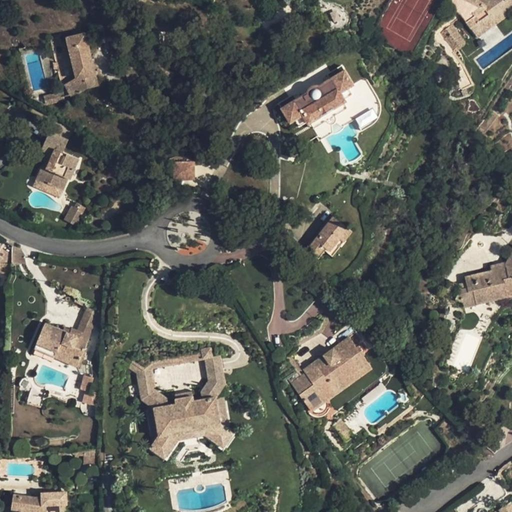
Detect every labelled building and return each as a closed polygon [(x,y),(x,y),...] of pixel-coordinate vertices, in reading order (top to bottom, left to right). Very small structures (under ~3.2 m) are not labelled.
[(511,0),(455,0),(451,9),(452,24),(462,17),(471,29),(489,16),(493,21),(511,8),(511,0)] [(511,12),(511,8),(493,21),(496,24),(511,12)] [(493,21),(489,16),(471,29),(477,37),(496,24),(493,21)] [(464,41),(452,24),(439,33),(454,53),(464,45),(465,43),(464,41)] [(70,96),(98,86),(85,33),(67,37),(77,79),(64,85),(70,96)] [(210,50),(217,55),(223,46),(215,41),(210,50)] [(123,66),(128,82),(142,78),(137,62),(123,66)] [(473,84),(462,63),(452,68),(463,89),(473,84)] [(308,125),(345,103),(343,100),(339,93),(347,88),(353,84),(342,65),(328,74),(330,79),(319,86),(317,85),(315,85),(312,86),(310,88),(309,90),(308,92),(296,99),(293,95),(279,104),(290,122),(295,120),(302,115),(307,123),(308,125)] [(366,77),(353,84),(347,88),(351,96),(343,100),(345,103),(308,125),(319,142),(358,119),(364,129),(372,124),(377,120),(380,115),(381,111),(381,107),(380,103),(378,98),(366,77)] [(339,93),(343,100),(351,96),(347,88),(339,93)] [(295,120),(299,127),(307,123),(302,115),(295,120)] [(37,179),(63,191),(68,178),(70,179),(79,158),(64,151),(68,140),(49,132),(41,150),(48,153),(53,155),(47,169),(43,167),(37,179)] [(53,155),(48,153),(43,167),(47,169),(53,155)] [(174,179),(195,179),(195,161),(174,161),(174,179)] [(65,219),(76,225),(85,208),(77,203),(74,208),(72,206),(65,219)] [(325,247),(334,254),(352,231),(333,216),(308,247),(318,255),(325,247)] [(0,272),(10,278),(11,253),(2,248),(6,241),(0,238),(0,272)] [(12,264),(27,263),(25,258),(24,254),(23,253),(22,251),(21,250),(19,249),(12,246),(12,264)] [(463,303),(464,307),(476,304),(509,296),(508,292),(511,291),(511,253),(505,265),(505,267),(491,270),(464,277),(466,283),(461,285),(454,299),(463,303)] [(491,270),(505,267),(505,265),(504,262),(490,266),(491,270)] [(440,293),(454,299),(461,285),(447,279),(440,293)] [(509,296),(476,304),(482,329),(487,328),(500,306),(510,303),(509,296)] [(81,323),(93,328),(100,312),(87,307),(81,323)] [(319,318),(315,323),(321,332),(327,322),(327,319),(325,316),(324,315),(322,316),(319,318)] [(54,357),(77,367),(89,336),(77,331),(72,329),(70,333),(46,323),(37,343),(57,352),(54,357)] [(77,331),(89,336),(93,328),(81,323),(77,331)] [(293,335),(298,345),(321,332),(315,323),(293,335)] [(358,376),(371,367),(363,355),(365,353),(359,346),(357,348),(349,337),(332,349),(334,351),(327,356),(325,354),(304,370),(306,373),(301,376),(298,372),(300,371),(289,355),(277,364),(288,378),(301,396),(314,385),(320,393),(353,369),(358,376)] [(150,350),(152,362),(203,353),(201,342),(150,350)] [(35,349),(54,357),(57,352),(37,343),(35,349)] [(194,401),(193,396),(176,399),(177,404),(168,405),(166,398),(155,391),(152,369),(153,369),(152,362),(144,363),(136,357),(133,362),(129,367),(137,374),(142,399),(155,408),(159,433),(147,449),(164,460),(178,441),(205,436),(226,449),(237,432),(220,421),(216,397),(225,384),(220,355),(214,356),(213,348),(204,350),(205,358),(209,381),(202,392),(203,399),(194,401)] [(353,369),(320,393),(325,400),(358,376),(353,369)] [(86,391),(86,390),(91,391),(94,377),(84,375),(81,389),(86,391)] [(23,387),(24,388),(26,388),(29,382),(29,381),(28,380),(25,378),(22,378),(20,383),(20,385),(23,387)] [(306,403),(320,393),(314,385),(301,396),(306,403)] [(32,386),(27,402),(40,406),(45,391),(32,386)] [(86,391),(83,402),(91,404),(94,392),(91,391),(86,390),(86,391)] [(94,392),(91,404),(97,406),(99,393),(94,392)] [(340,419),(332,425),(344,440),(347,440),(349,439),(352,436),(352,434),(351,432),(340,419)] [(34,497),(14,494),(11,509),(11,511),(66,511),(66,504),(67,504),(66,492),(42,493),(42,497),(34,497)] [(511,511),(511,503),(511,501),(494,511),(511,511)]
